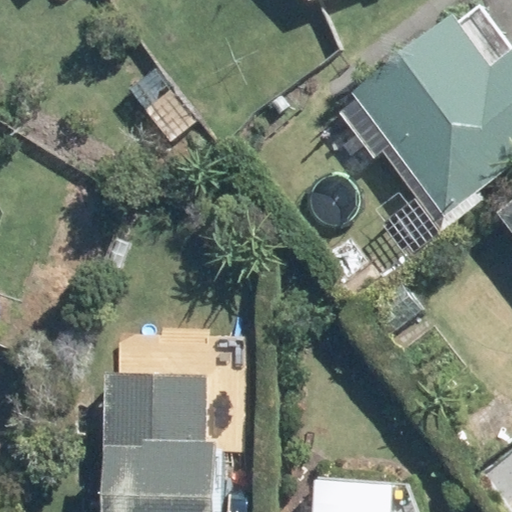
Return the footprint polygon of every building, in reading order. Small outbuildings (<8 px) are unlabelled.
[(468,196),(511,163),(511,59),(474,9),(454,24),(450,18),(349,94),(354,102),(336,115),(370,160),(377,154),(439,236),(478,208),(468,196)] [(152,69),(127,87),(169,144),(194,126),(152,69)] [(511,195),(492,211),(511,236),(511,195)] [(397,283),(355,315),(378,346),(420,315),(397,283)] [(101,374),(98,511),(209,511),(211,448),(204,448),(206,376),(101,374)] [(511,450),(489,470),(511,498),(511,450)]
